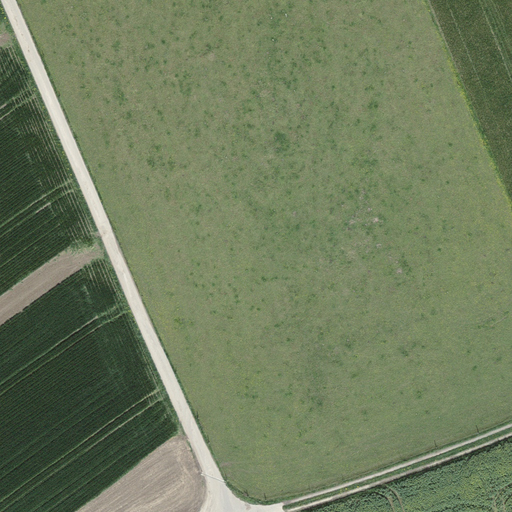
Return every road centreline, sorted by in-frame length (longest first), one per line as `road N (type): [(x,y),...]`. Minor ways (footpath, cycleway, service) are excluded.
road 1 (unclassified): [(226,511),(7,0)]
road 2 (track): [(511,429),(259,511)]
